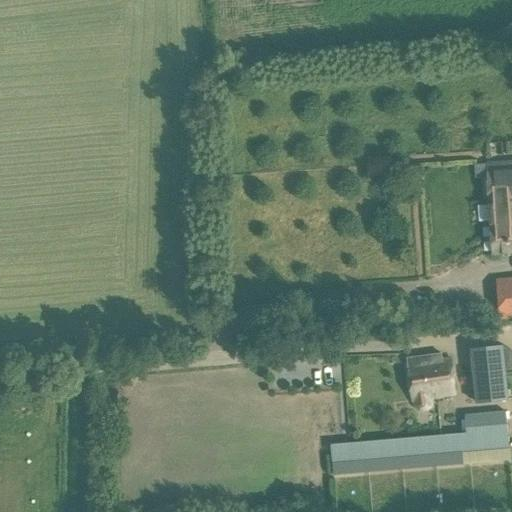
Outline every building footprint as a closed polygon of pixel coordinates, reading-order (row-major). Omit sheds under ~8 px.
[(394,156),(368,158),(370,179),(395,177),(394,156)] [(511,169),(488,171),(493,253),(511,251),(511,222),(510,223),(508,201),(511,200),(511,169)] [(511,278),(499,279),(501,318),(511,317),(511,278)] [(503,343),(468,346),(474,403),(509,399),(503,343)] [(444,352),(401,355),(404,397),(455,393),(453,357),(444,358),(444,352)] [(467,434),(331,445),(333,463),(509,449),(506,413),(465,416),(467,434)]
